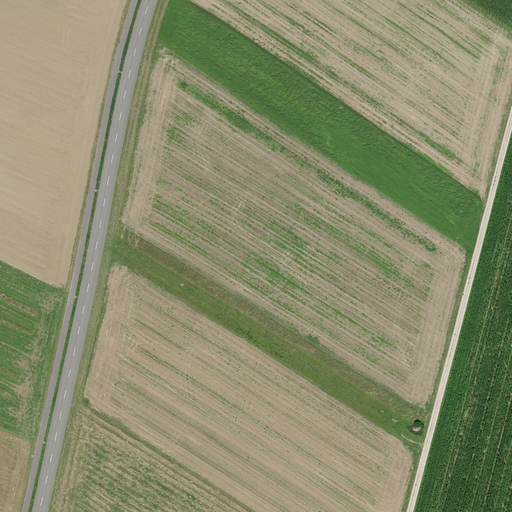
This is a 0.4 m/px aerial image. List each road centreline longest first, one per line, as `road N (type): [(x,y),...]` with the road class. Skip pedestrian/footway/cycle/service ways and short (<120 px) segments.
road 1 (tertiary): [(149,0),(37,511)]
road 2 (track): [(409,511),(511,110)]
